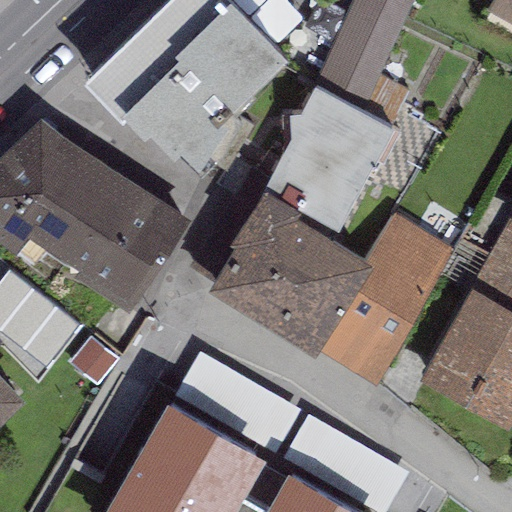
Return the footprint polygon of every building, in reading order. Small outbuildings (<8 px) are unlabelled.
[(143,0),(82,61),(149,128),(152,125),(170,144),(174,140),(203,170),(214,159),(219,163),(255,127),(235,107),(288,54),(276,42),(286,31),(254,0),(143,0)] [(349,0),(319,74),(367,99),(411,0),(349,0)] [(511,0),(491,0),(511,11),(511,0)] [(294,199),(333,223),(394,114),(367,99),(319,74),(314,71),(300,97),(289,99),(290,117),(263,170),(299,192),(294,199)] [(39,104),(0,141),(0,229),(14,242),(33,257),(41,248),(72,264),(127,299),(189,206),(39,104)] [(299,192),(263,170),(229,225),(215,216),(187,262),(314,338),(371,245),(333,223),(294,199),(299,192)] [(394,208),(371,245),(314,338),(375,380),(450,245),(394,208)] [(511,217),(508,215),(507,217),(473,277),(511,298),(511,217)] [(471,275),(418,367),(505,417),(511,405),(511,298),(473,277),(471,275)] [(0,336),(48,377),(84,335),(19,280),(0,302),(0,336)] [(115,352),(89,332),(69,357),(94,378),(115,352)] [(0,359),(0,405),(23,384),(0,359)] [(263,440),(168,382),(91,511),(380,511),(383,508),(288,452),(264,491),(240,479),(263,440)]
